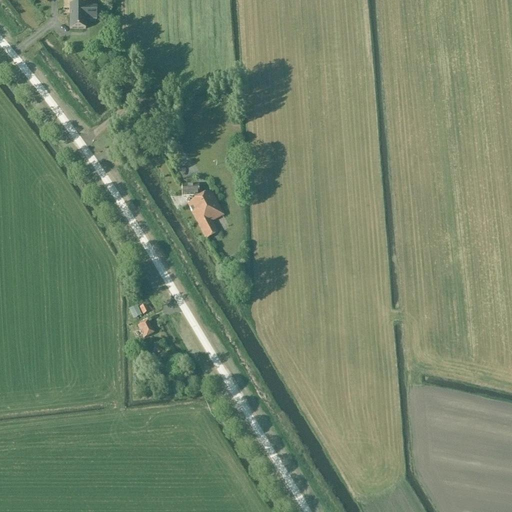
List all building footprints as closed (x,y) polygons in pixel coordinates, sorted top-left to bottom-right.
[(86,6),(70,6),(70,30),(86,30),(86,22),(97,22),(97,9),(86,9),(86,6)] [(144,121),(152,116),(143,100),(135,105),(144,121)] [(181,197),(194,196),(199,196),(198,186),(181,187),(181,197)] [(211,193),(196,201),(187,205),(206,240),(216,235),(218,233),(212,222),(219,218),(223,216),(211,193)] [(148,312),(145,306),(140,308),(143,315),(148,312)] [(144,339),(153,334),(147,322),(138,327),(144,339)] [(171,359),(179,366),(184,359),(176,353),(171,359)]
